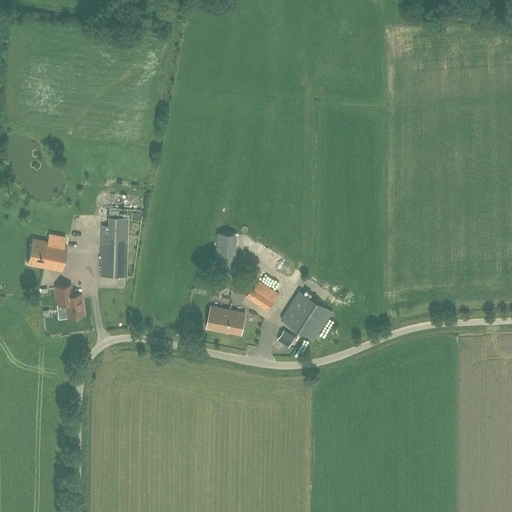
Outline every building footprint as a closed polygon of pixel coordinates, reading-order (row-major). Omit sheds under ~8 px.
[(142,201),(143,193),(132,193),(132,200),(142,201)] [(0,219),(50,228),(52,219),(0,210),(0,219)] [(102,225),(101,243),(100,276),(127,277),(128,243),(129,218),(108,217),(108,225),(102,225)] [(53,221),(52,230),(73,232),(74,223),(53,221)] [(238,235),(217,234),(216,266),(237,267),(238,235)] [(67,246),(64,245),(32,239),(28,264),(62,270),(67,246)] [(257,280),(253,287),(275,301),(279,294),(257,280)] [(71,303),(70,296),(69,286),(56,287),(58,305),(66,304),(71,303)] [(268,311),(275,301),(253,287),(246,297),(268,311)] [(307,336),(326,307),(299,290),(281,319),(307,336)] [(71,303),(66,304),(68,317),(84,316),(81,294),(70,296),(71,303)] [(207,328),(222,331),(227,332),(228,331),(241,333),(245,313),(211,306),(207,328)] [(333,312),(326,307),(307,336),(315,341),(333,312)] [(284,331),(279,339),(289,346),(295,338),(284,331)]
